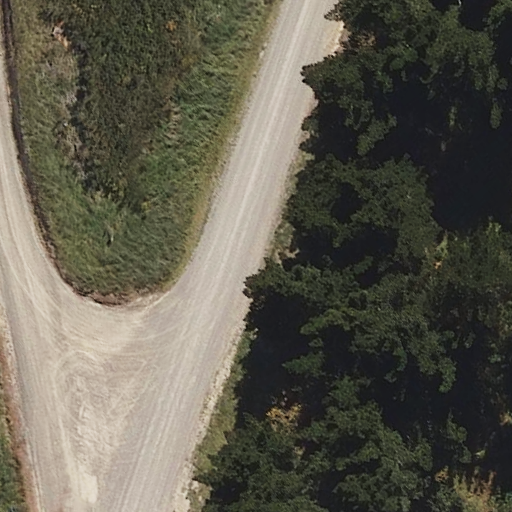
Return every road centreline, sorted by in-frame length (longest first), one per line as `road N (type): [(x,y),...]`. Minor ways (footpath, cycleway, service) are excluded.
road 1 (unclassified): [(47,355),(124,363),(177,352),(208,304),(316,0)]
road 2 (unclassified): [(0,58),(34,103),(47,355)]
road 3 (unclassified): [(47,355),(96,511)]
